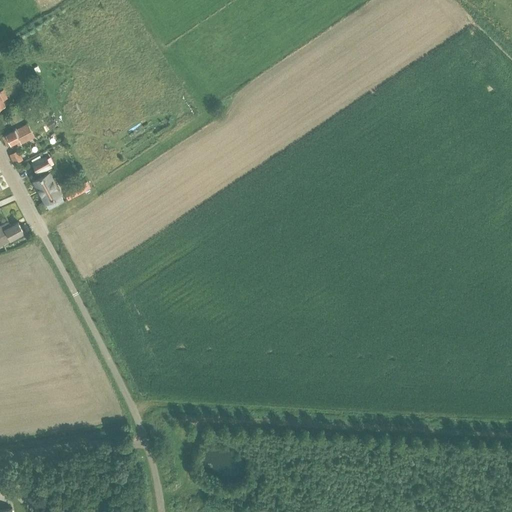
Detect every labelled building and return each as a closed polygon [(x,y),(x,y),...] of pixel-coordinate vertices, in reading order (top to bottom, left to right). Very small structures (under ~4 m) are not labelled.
[(23,97),(24,99),(32,96),(28,88),(18,93),(21,98),(23,97)] [(52,120),(47,122),(50,130),(56,127),(52,120)] [(28,124),(6,135),(3,137),(8,147),(17,142),(18,146),(35,137),(28,124)] [(19,150),(10,155),(15,164),(23,160),(19,150)] [(33,164),(38,173),(50,167),(46,158),(33,164)] [(45,203),(60,195),(49,174),(34,182),(45,203)] [(83,184),(69,191),(72,198),(86,191),(83,184)] [(0,240),(2,244),(23,233),(17,222),(10,226),(8,222),(0,225),(0,240)]
